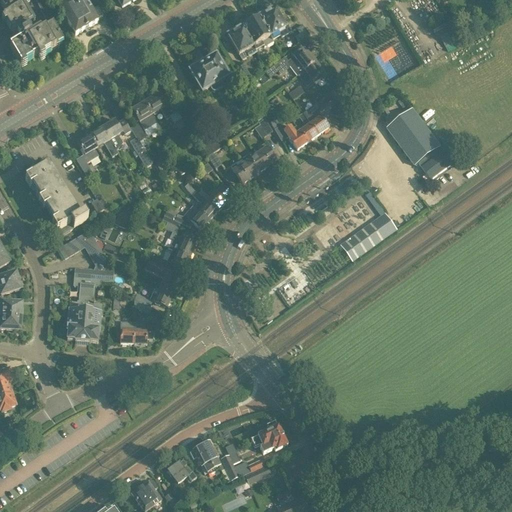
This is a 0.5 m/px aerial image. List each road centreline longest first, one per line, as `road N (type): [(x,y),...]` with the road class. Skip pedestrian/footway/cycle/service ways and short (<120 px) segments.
road 1 (tertiary): [(228,319),(219,280),(232,240),(345,153),(364,119),(365,87),(308,0)]
road 2 (secondary): [(14,121),(214,0)]
road 3 (residential): [(81,511),(196,428),(281,394)]
road 4 (residential): [(57,408),(160,364),(228,319)]
road 5 (residential): [(37,354),(37,269),(0,199)]
road 6 (unclassified): [(511,464),(382,493)]
